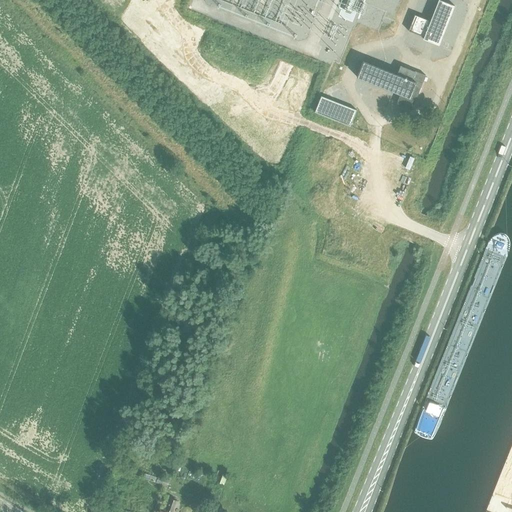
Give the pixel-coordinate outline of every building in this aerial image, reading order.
[(409,31),(439,44),(454,6),(439,0),(438,0),(430,22),(415,16),(409,31)] [(398,105),(413,111),(426,76),(416,72),(416,73),(401,67),(398,74),(365,62),(359,78),(402,95),(398,105)] [(315,113),(350,127),(357,111),(321,96),(315,113)] [(156,483),(167,487),(169,480),(158,477),(156,483)] [(172,511),(177,501),(171,499),(167,510),(164,509),(163,511),(160,510),(159,511),(172,511)]
